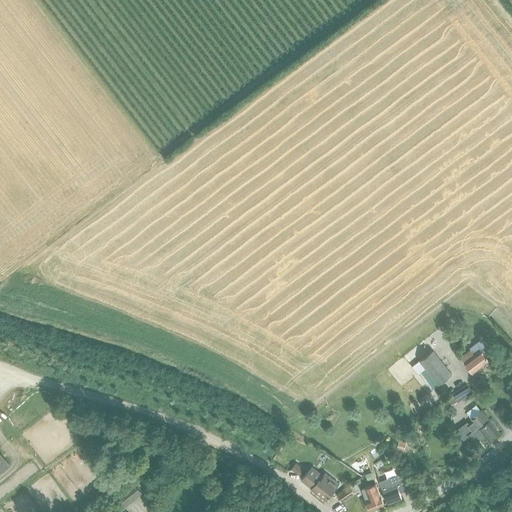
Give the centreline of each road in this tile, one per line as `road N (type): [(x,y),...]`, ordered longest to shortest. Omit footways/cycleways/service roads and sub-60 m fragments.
road 1 (unclassified): [(326,511),(247,454),(0,364)]
road 2 (unclassified): [(404,511),(511,435)]
